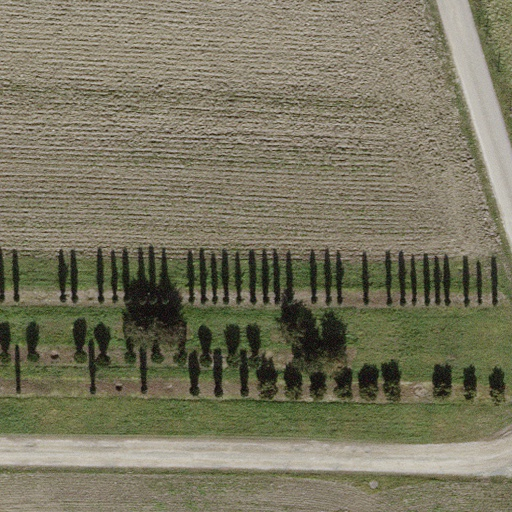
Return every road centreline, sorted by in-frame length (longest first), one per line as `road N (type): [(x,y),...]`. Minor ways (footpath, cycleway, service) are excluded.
road 1 (track): [(511,455),(0,453)]
road 2 (track): [(453,0),(511,205)]
